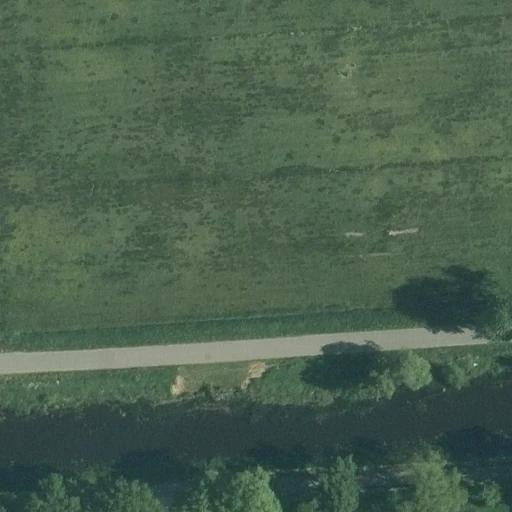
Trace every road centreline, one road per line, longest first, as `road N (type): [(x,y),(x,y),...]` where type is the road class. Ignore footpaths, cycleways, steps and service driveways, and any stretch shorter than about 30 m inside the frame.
road 1 (unclassified): [(0,501),(511,470)]
road 2 (unclassified): [(0,364),(511,333)]
